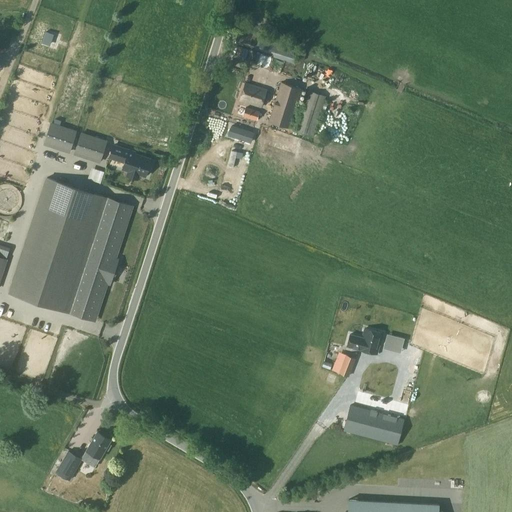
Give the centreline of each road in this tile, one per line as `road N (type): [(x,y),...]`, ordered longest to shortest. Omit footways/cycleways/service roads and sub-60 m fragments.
road 1 (unclassified): [(257,511),(242,485),(121,408),(112,381),(230,0)]
road 2 (track): [(113,399),(85,405),(0,372)]
